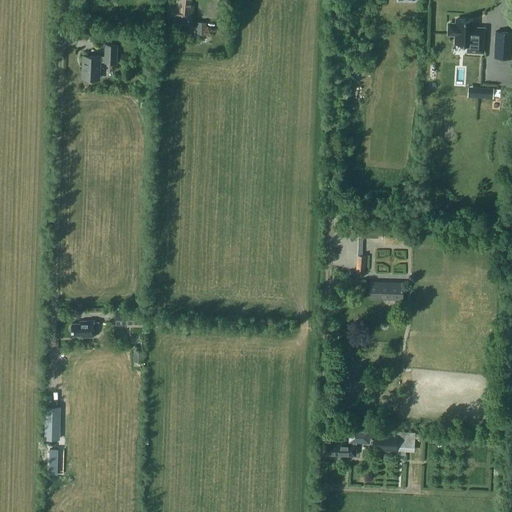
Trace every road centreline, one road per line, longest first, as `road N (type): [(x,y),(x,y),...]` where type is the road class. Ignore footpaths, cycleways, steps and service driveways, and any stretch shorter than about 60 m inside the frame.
road 1 (track): [(319,511),(330,0)]
road 2 (track): [(60,0),(51,397)]
